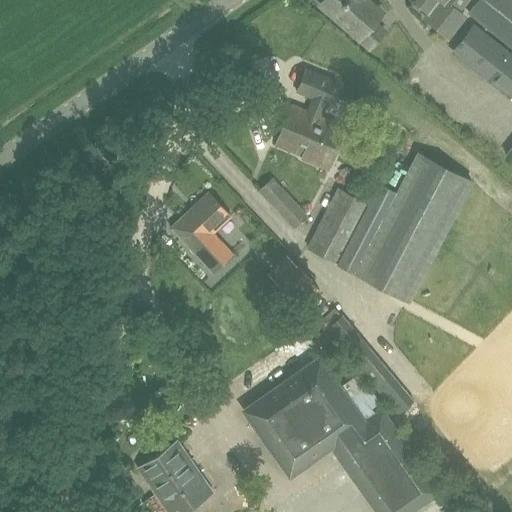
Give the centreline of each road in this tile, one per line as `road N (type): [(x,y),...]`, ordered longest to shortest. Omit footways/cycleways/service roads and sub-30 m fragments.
road 1 (track): [(178,116),(415,384)]
road 2 (tertiary): [(0,157),(229,0)]
road 3 (track): [(135,264),(183,89),(167,42)]
road 4 (track): [(135,264),(205,407)]
